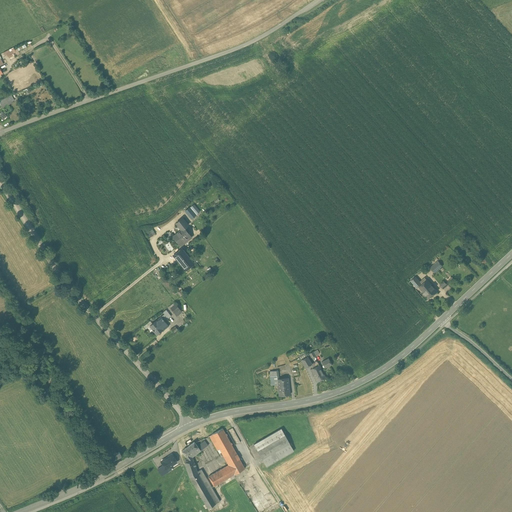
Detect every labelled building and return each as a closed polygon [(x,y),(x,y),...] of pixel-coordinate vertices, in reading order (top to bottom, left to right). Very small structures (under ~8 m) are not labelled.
[(8,56),(24,48),(23,45),(17,48),(18,49),(15,50),(14,47),(4,52),(5,56),(8,55),(8,56)] [(10,103),(7,97),(0,100),(0,103),(2,107),(10,103)] [(194,204),(191,207),(196,214),(200,211),(194,204)] [(196,215),(189,207),(185,211),(192,219),(196,215)] [(182,218),(176,223),(181,230),(184,228),(188,225),(182,218)] [(181,230),(174,236),(173,236),(181,246),(188,240),(187,238),(190,235),(190,236),(190,235),(184,228),(181,230)] [(152,229),(147,232),(150,237),(155,233),(152,229)] [(183,248),(173,255),(185,270),(194,262),(183,248)] [(438,261),(430,268),(434,273),(442,266),(438,261)] [(421,283),(416,277),(411,281),(417,287),(421,283)] [(437,291),(427,280),(419,287),(429,298),(437,291)] [(176,304),(171,308),(175,313),(180,309),(176,304)] [(161,317),(150,326),(157,334),(168,325),(165,321),(161,317)] [(311,357),(320,354),(318,349),(309,353),(311,357)] [(307,356),(301,360),(305,368),(312,364),(307,356)] [(328,358),(324,361),(327,367),(332,365),(328,358)] [(320,367),(311,371),(317,382),(326,377),(320,367)] [(278,370),(269,371),(271,385),(276,384),(278,384),(277,379),(279,379),(278,370)] [(279,379),(277,379),(278,384),(279,395),(290,394),(288,378),(279,379)] [(49,389),(43,379),(39,380),(36,382),(42,393),(49,389)] [(226,434),(223,428),(209,435),(209,436),(217,450),(220,449),(226,460),(237,454),(236,452),(237,452),(236,451),(235,451),(232,445),(232,444),(231,443),(227,436),(227,435),(226,434)] [(281,428),(254,444),(258,451),(285,435),(281,428)] [(285,435),(258,451),(262,458),(289,443),(285,435)] [(205,440),(198,445),(201,450),(208,445),(205,440)] [(194,441),(182,451),(188,459),(189,460),(192,457),(201,450),(195,443),(194,441)] [(289,443),(262,458),(266,466),(294,451),(289,443)] [(172,454),(161,461),(163,465),(166,469),(166,468),(170,466),(177,462),(172,454)] [(239,458),(237,454),(226,460),(228,464),(239,458)] [(197,472),(192,457),(189,460),(188,459),(185,462),(189,476),(208,508),(216,503),(197,472)] [(239,458),(228,464),(228,465),(234,474),(245,468),(239,458)] [(163,465),(157,469),(162,475),(168,471),(166,468),(166,469),(163,465)] [(228,465),(208,476),(214,486),(234,474),(228,465)]
